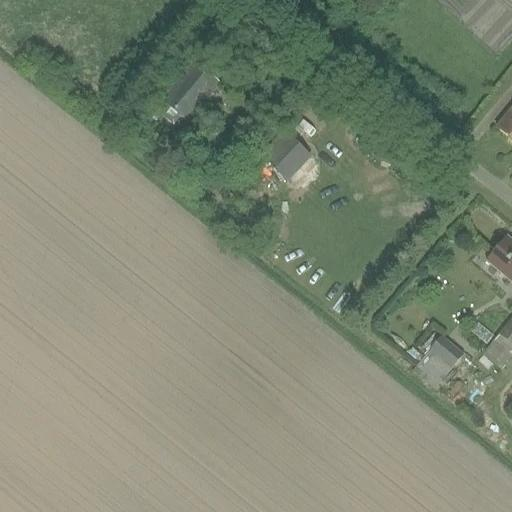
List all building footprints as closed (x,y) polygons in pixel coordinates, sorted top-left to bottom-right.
[(186,124),(218,83),(193,62),(169,91),(171,92),(162,104),(186,124)] [(511,111),(497,131),(511,142),(511,111)] [(309,157),(286,137),(266,159),(288,179),(309,157)] [(235,201),(208,181),(194,200),(221,220),(235,201)] [(511,245),(505,240),(486,263),(511,284),(511,245)] [(511,321),(499,337),(495,342),(483,356),(502,371),(511,358),(511,321)] [(463,358),(440,339),(412,372),(434,391),(463,358)]
